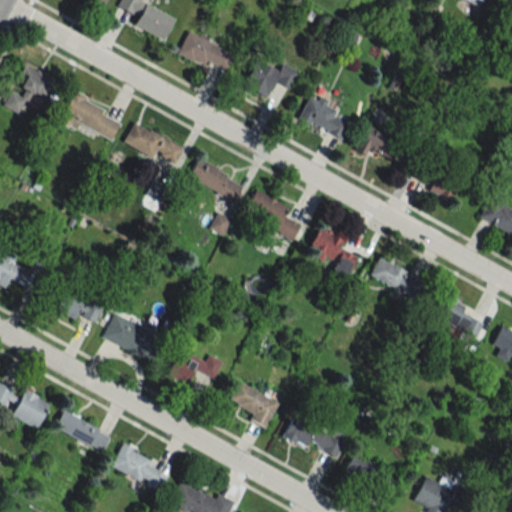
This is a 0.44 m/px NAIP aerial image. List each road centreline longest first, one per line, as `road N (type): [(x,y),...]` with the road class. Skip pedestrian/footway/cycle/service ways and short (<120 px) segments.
road 1 (residential): [(0,1),(511,283)]
road 2 (residential): [(0,330),(329,511)]
